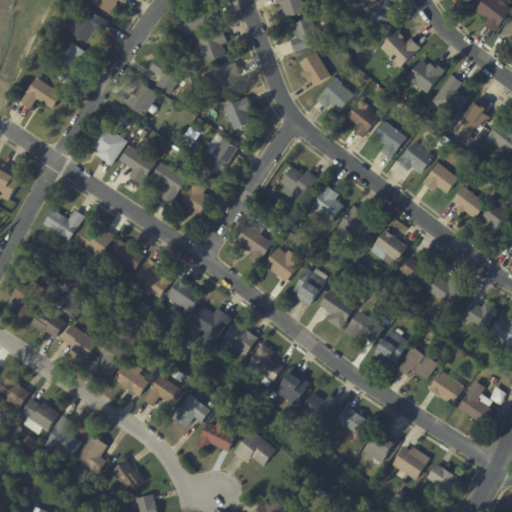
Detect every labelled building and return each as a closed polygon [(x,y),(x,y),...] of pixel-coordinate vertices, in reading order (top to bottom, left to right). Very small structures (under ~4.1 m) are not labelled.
[(125,0),(123,3),(119,0),(109,14),(92,3),(93,0),(125,0)] [(301,0),(306,13),(287,19),(286,15),(284,16),(281,8),(283,8),(282,4),(277,5),(275,0),(301,0)] [(389,0),(393,10),(389,11),(390,15),(391,14),(394,22),(371,30),(363,8),(386,0),(389,0)] [(500,0),(503,2),(511,10),(495,33),(484,24),(488,19),(485,16),(484,18),(476,11),(484,0),(500,0)] [(108,22),(100,35),(95,32),(88,44),(71,33),(74,27),(69,24),(77,12),(81,15),(86,8),(108,22)] [(216,10),(221,24),(189,36),(181,16),(203,8),(205,12),(215,8),(216,10)] [(294,52),(290,41),(298,38),(296,35),(295,36),(293,30),(294,29),(293,25),(309,18),(320,44),(295,54),(294,52)] [(511,41),(510,44),(500,36),(511,20),(511,41)] [(328,33),(326,29),(336,25),(338,29),(328,33)] [(224,33),(228,43),(222,46),(224,49),(225,49),(226,52),(225,53),(227,57),(205,65),(202,57),(198,59),(195,51),(199,49),(196,42),(223,31),(224,33)] [(181,32),(184,38),(177,41),(175,36),(181,32)] [(413,40),(421,48),(401,69),(381,49),(398,32),(405,39),(403,41),(406,44),(411,38),(413,40)] [(190,38),(193,44),(188,47),(185,40),(190,38)] [(79,71),(75,77),(57,66),(61,60),(57,57),(60,52),(64,55),(72,43),(90,55),(79,71)] [(322,61),(331,77),(315,87),(312,82),(310,83),(306,77),(304,78),(301,74),(305,71),(299,63),(316,52),(322,61)] [(157,85),(161,78),(149,69),(157,57),(184,76),(170,96),(156,86),(157,85)] [(432,65),(433,66),(435,63),(446,71),(429,94),(408,79),(421,61),(428,66),(430,64),(432,65)] [(236,65),(241,76),(233,79),(234,82),(235,81),(238,87),(237,88),(238,92),(220,99),(215,86),(209,89),(204,76),(235,63),(236,65)] [(64,76),(60,81),(56,78),(59,73),(64,76)] [(198,88),(192,90),(188,77),(194,75),(198,88)] [(454,77),(462,83),(457,91),(459,93),(457,96),(461,99),(461,98),(467,103),(455,118),(449,114),(446,117),(439,112),(442,108),(433,101),(453,76),(454,77)] [(66,86),(62,83),(66,77),(70,81),(66,86)] [(41,103),(37,99),(30,109),(20,103),(36,78),(61,95),(52,109),(41,103)] [(343,84),(342,85),(355,97),(340,113),(332,105),(327,110),(317,101),(337,79),(343,84)] [(152,106),(145,117),(126,104),(140,83),(159,95),(152,106)] [(399,94),(395,99),(389,95),(392,90),(399,94)] [(481,98),(490,104),(486,110),(489,112),(486,115),(491,119),(483,129),(482,128),(479,131),(476,129),(473,134),(461,125),(466,118),(465,117),(480,97),(481,98)] [(248,99),(253,111),(249,113),(254,123),(236,132),(225,108),(247,98),(248,99)] [(369,111),(379,119),(364,139),(352,130),(356,125),(347,118),(359,103),(369,111)] [(122,115),(134,123),(129,130),(117,122),(122,115)] [(397,131),(408,139),(391,160),(381,152),(386,146),(383,144),(383,145),(376,140),(377,139),(374,137),(385,122),(397,131)] [(511,153),(510,156),(487,138),(499,122),(503,125),(504,124),(509,128),(510,126),(511,127),(511,153)] [(193,124),(201,129),(192,144),(184,139),(193,124)] [(123,133),(127,135),(124,139),(128,142),(112,166),(96,156),(99,152),(89,145),(102,125),(120,137),(123,132),(123,133)] [(143,138),(138,135),(142,129),(148,133),(144,139),(143,138)] [(172,144),(176,138),(180,140),(177,147),(172,144)] [(239,150),(223,173),(208,163),(224,139),(239,150)] [(424,149),(426,151),(427,150),(431,153),(430,154),(435,158),(422,175),(419,172),(418,173),(415,171),(415,170),(413,168),(409,173),(398,164),(416,141),(423,146),(422,147),(424,149)] [(134,148),(156,164),(142,186),(129,177),(134,171),(120,162),(131,146),(134,148)] [(170,151),(173,146),(180,150),(177,156),(170,151)] [(174,201),(171,206),(161,199),(168,188),(153,178),(162,163),(188,181),(174,201)] [(5,166),(18,172),(16,176),(20,179),(8,202),(0,197),(0,170),(3,164),(5,166)] [(443,168),(459,180),(447,195),(438,188),(435,191),(424,182),(439,164),(443,168)] [(311,173),(320,180),(304,202),(297,197),(294,201),(283,192),(287,187),(282,183),(293,168),(305,176),(309,171),(311,173)] [(196,184),(206,190),(205,192),(215,198),(198,224),(187,216),(189,212),(180,206),(194,183),(196,184)] [(329,187),(340,196),(337,200),(345,207),(330,226),(309,209),(328,186),(329,187)] [(478,199),(487,205),(475,220),(465,212),(463,214),(456,209),(458,207),(452,202),(463,188),(465,189),(465,188),(468,190),(468,191),(469,192),(470,191),(473,194),(473,195),(478,199)] [(496,206),(511,219),(511,231),(502,243),(492,235),(496,230),(482,218),(494,204),(496,206)] [(355,207),(365,215),(362,219),(365,221),(366,220),(372,225),(371,226),(375,229),(362,246),(338,228),(354,206),(355,207)] [(65,216),(69,219),(75,209),(85,216),(69,240),(44,223),(54,209),(65,216)] [(254,220),(259,213),(271,221),(266,229),(254,220)] [(253,253),(238,241),(253,220),(265,229),(261,235),(275,245),(259,266),(249,258),(253,253)] [(106,229),(115,236),(99,259),(73,241),(85,224),(97,232),(101,226),(106,229)] [(275,237),(265,230),(269,225),(278,232),(275,237)] [(389,233),(408,248),(397,263),(395,261),(391,267),(371,252),(375,246),(374,246),(386,231),(389,233)] [(131,247),(144,256),(134,270),(108,252),(118,238),(131,247)] [(285,283),(265,266),(279,249),(287,255),(290,251),(304,263),(288,284),(285,283)] [(418,263),(421,265),(424,261),(436,270),(422,289),(399,272),(411,257),(418,263)] [(149,260),(154,263),(149,269),(159,276),(164,269),(174,276),(159,297),(151,292),(148,296),(140,291),(143,286),(133,280),(143,266),(144,266),(149,259),(149,260)] [(312,267),(306,263),(309,259),(315,263),(312,267)] [(360,264),(366,269),(361,275),(355,270),(360,264)] [(308,306),(296,298),(298,295),(293,291),(308,269),(313,273),(316,269),(328,277),(325,281),(327,282),(309,307),(308,306)] [(15,281),(11,278),(15,273),(19,275),(15,281)] [(441,278),(448,283),(450,280),(468,294),(454,312),(429,292),(440,277),(441,278)] [(180,279),(202,294),(190,312),(167,296),(179,278),(180,279)] [(11,311),(11,310),(18,299),(11,294),(20,281),(27,286),(32,280),(46,290),(26,321),(11,311)] [(395,289),(403,295),(398,300),(391,295),(395,289)] [(64,290),(71,296),(67,301),(60,295),(64,290)] [(335,294),(355,309),(347,321),(348,322),(341,331),(327,322),(332,315),(319,307),(330,291),(335,294)] [(477,306),(482,309),(486,303),(499,312),(486,332),(462,317),(471,302),(477,306)] [(223,311),(232,318),(210,349),(198,341),(200,338),(194,334),(198,328),(190,323),(202,305),(213,313),(217,307),(223,311)] [(55,337),(46,331),(42,336),(28,327),(42,306),(66,322),(55,338),(55,337)] [(365,316),(384,329),(374,345),(361,336),(357,343),(344,334),(358,312),(365,316)] [(504,319),(511,323),(511,321),(511,346),(491,333),(501,317),(504,319)] [(252,333),(258,338),(246,356),(223,340),(235,322),(252,333)] [(81,331),(97,342),(85,360),(69,349),(71,346),(61,339),(71,324),(81,331)] [(395,334),(409,343),(394,365),(390,362),(387,366),(374,357),(385,341),(384,341),(391,331),(395,334)] [(430,341),(427,338),(432,331),(438,335),(433,343),(430,341)] [(117,347),(126,353),(110,377),(95,367),(103,356),(95,351),(104,338),(117,347)] [(189,340),(196,345),(192,350),(186,346),(189,340)] [(278,363),(284,366),(274,382),(247,365),(262,342),(275,351),(271,358),(278,363)] [(423,355),(438,365),(427,382),(415,373),(411,379),(398,370),(413,348),(423,355)] [(135,367),(146,374),(144,378),(149,382),(139,396),(113,379),(125,361),(133,367),(134,366),(135,367)] [(296,368),(307,376),(305,380),(310,383),(295,405),(276,392),(294,367),(296,368)] [(176,370),(183,374),(179,380),(172,375),(176,370)] [(435,395),(429,391),(441,372),(465,388),(453,407),(435,395)] [(24,389),(29,392),(18,408),(8,401),(5,405),(0,401),(0,399),(2,397),(0,395),(0,380),(4,375),(24,389)] [(164,399),(159,396),(153,406),(143,399),(159,375),(184,391),(174,406),(164,399)] [(492,405),(489,408),(494,412),(484,426),(458,409),(476,382),(486,389),(482,395),(493,403),(492,405)] [(506,395),(501,407),(490,400),(495,387),(506,395)] [(132,392),(139,397),(133,407),(125,402),(131,392),(132,392)] [(334,398),(344,404),(339,411),(338,411),(328,427),(302,410),(313,392),(325,400),(329,394),(334,398)] [(192,396),(210,410),(201,422),(195,417),(186,428),(172,417),(190,394),(192,396)] [(33,400),(40,405),(42,402),(59,413),(47,431),(42,427),(37,434),(23,424),(27,417),(21,413),(31,398),(33,400)] [(212,399),(216,403),(212,407),(208,404),(212,399)] [(280,408),(284,404),(289,407),(285,412),(280,408)] [(348,406),(372,423),(363,437),(337,420),(347,406),(348,406)] [(73,422),(73,423),(67,433),(81,442),(69,461),(43,445),(62,416),(73,422)] [(227,451),(211,443),(207,451),(196,446),(208,421),(216,425),(219,418),(230,424),(227,431),(236,435),(228,451),(227,451)] [(235,421),(241,424),(238,430),(232,427),(235,421)] [(22,429),(16,437),(10,433),(16,425),(22,429)] [(391,433),(399,438),(382,464),(363,451),(378,428),(382,431),(384,428),(391,433)] [(244,460),(234,453),(252,430),(276,449),(263,466),(251,457),(247,462),(244,460)] [(108,446),(100,456),(107,461),(97,474),(76,459),(93,435),(108,446)] [(413,447),(431,458),(416,481),(393,465),(405,446),(411,450),(413,446),(413,447)] [(0,476),(0,463),(4,458),(13,465),(3,479),(0,476)] [(358,467),(357,459),(366,458),(367,466),(358,467)] [(127,460),(134,470),(136,468),(146,481),(129,493),(112,471),(126,459),(127,460)] [(438,464),(463,481),(454,496),(433,482),(428,478),(437,463),(438,464)] [(388,488),(391,483),(396,486),(393,491),(388,488)] [(321,490),(326,493),(321,501),(316,498),(321,490)] [(400,490),(406,495),(401,501),(395,497),(400,490)] [(256,511),(261,503),(265,505),(271,493),(291,504),(286,511),(256,511)] [(155,501),(157,511),(139,511),(136,498),(153,494),(155,501)] [(312,506),(315,499),(320,502),(317,509),(312,506)]
